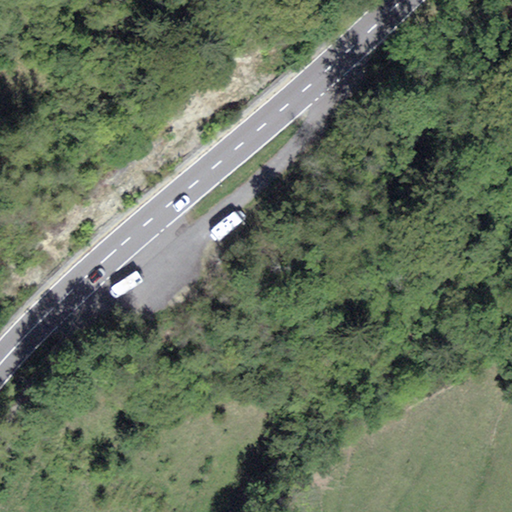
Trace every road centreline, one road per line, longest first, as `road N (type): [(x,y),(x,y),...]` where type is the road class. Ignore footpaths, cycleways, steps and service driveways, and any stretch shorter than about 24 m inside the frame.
road 1 (secondary): [(67,294),(401,0)]
road 2 (unclassified): [(67,294),(0,491)]
